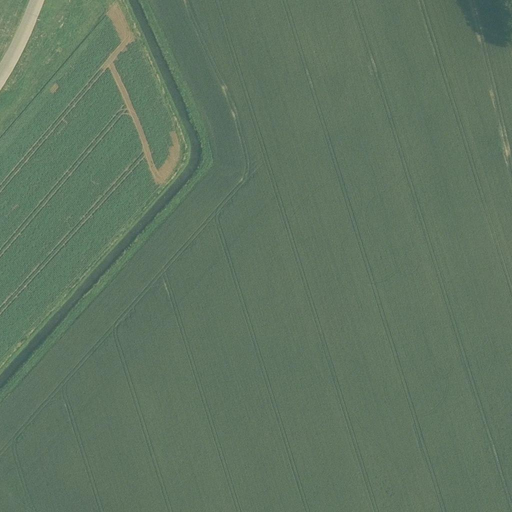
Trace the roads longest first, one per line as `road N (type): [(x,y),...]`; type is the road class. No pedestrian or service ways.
road 1 (unclassified): [(298,247),(511,195)]
road 2 (unclassified): [(511,145),(470,0)]
